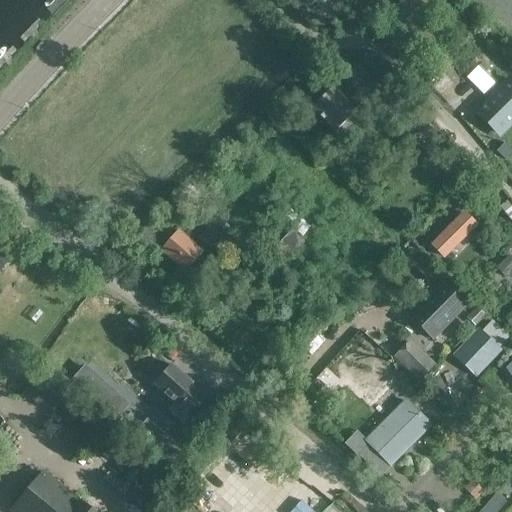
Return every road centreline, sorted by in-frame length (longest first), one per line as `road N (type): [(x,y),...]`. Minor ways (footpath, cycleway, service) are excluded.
road 1 (unclassified): [(378,511),(0,186)]
road 2 (residential): [(511,188),(417,70),(343,42)]
road 3 (tertiary): [(0,115),(109,0)]
